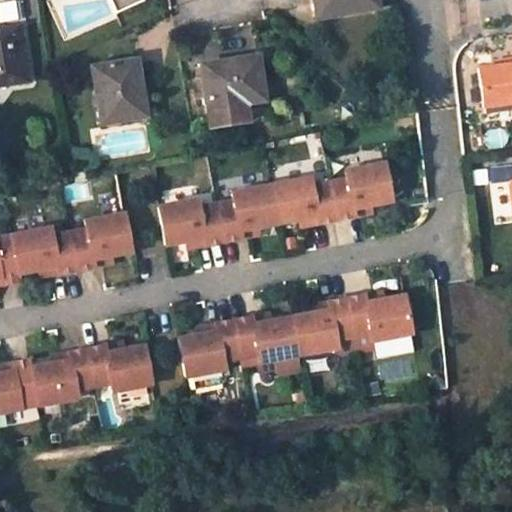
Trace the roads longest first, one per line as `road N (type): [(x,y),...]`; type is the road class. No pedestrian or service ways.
road 1 (residential): [(0,323),(452,244)]
road 2 (unclassified): [(452,244),(419,22)]
